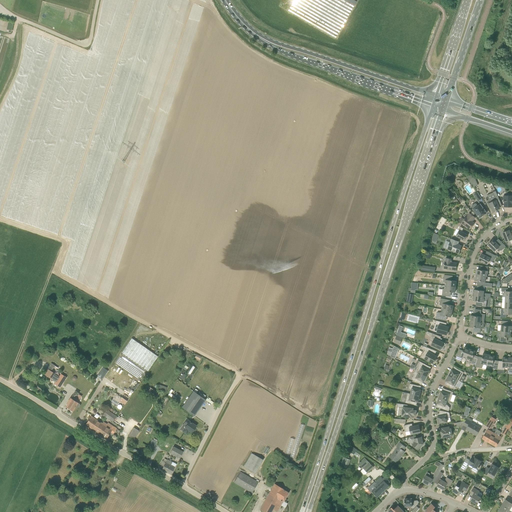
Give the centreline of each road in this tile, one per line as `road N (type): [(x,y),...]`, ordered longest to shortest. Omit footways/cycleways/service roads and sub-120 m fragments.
road 1 (primary): [(433,105),(301,511)]
road 2 (primary): [(308,511),(443,109)]
road 3 (track): [(363,265),(323,399),(311,411),(156,330),(158,319)]
road 4 (unclassified): [(224,511),(0,379)]
road 5 (primary): [(251,31),(288,55),(433,105)]
road 6 (primary): [(437,96),(251,31)]
road 7 (residential): [(405,490),(406,476),(431,451),(428,399),(455,339)]
road 8 (track): [(8,384),(61,243)]
road 9 (unclassified): [(0,6),(86,44),(97,0)]
road 10 (residential): [(455,339),(469,259),(487,234),(511,222)]
